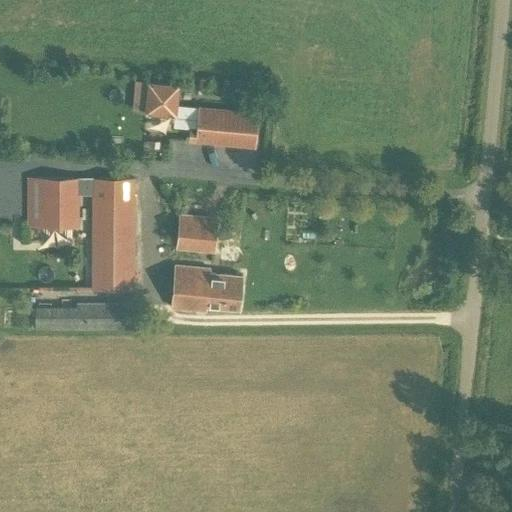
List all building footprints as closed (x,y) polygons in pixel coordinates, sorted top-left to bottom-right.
[(178,83),(147,80),(144,111),(175,115),(178,83)] [(199,129),(198,142),(255,150),(260,116),(177,106),(174,126),(199,129)] [(79,193),(92,193),(91,289),(132,290),(135,179),(29,176),(27,226),(34,226),(33,232),(40,233),(40,225),(79,226),(79,193)] [(178,212),(175,248),(215,252),(218,216),(178,212)] [(175,263),(171,306),(194,309),(195,305),(239,309),(243,272),(209,269),(209,266),(175,263)] [(76,301),(76,305),(35,305),(34,329),(133,329),(133,301),(76,301)]
